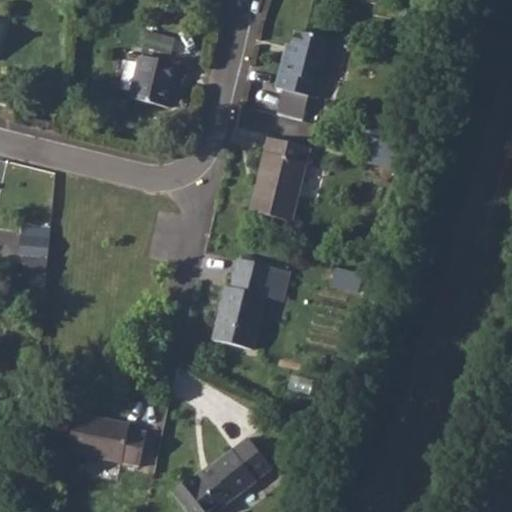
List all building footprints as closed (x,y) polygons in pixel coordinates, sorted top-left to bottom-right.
[(310,97),(319,99),(334,36),(299,27),(288,71),(282,69),(277,89),(284,91),(278,115),(303,121),(310,97)] [(192,79),(196,62),(148,53),(140,96),(176,103),(181,78),(192,79)] [(376,159),(403,165),(407,147),(380,140),(376,159)] [(298,225),(316,150),(273,141),(256,214),(298,225)] [(23,237),(50,240),(52,219),(24,217),(23,237)] [(261,355),(274,297),(276,286),(294,290),(297,272),(247,260),(238,293),(233,293),(221,346),(261,355)] [(6,414),(34,407),(36,390),(1,399),(6,414)] [(143,465),(148,433),(132,431),(134,422),(82,412),(73,453),(143,465)] [(230,511),(278,475),(253,443),(208,478),(205,475),(174,499),(183,511),(230,511)]
